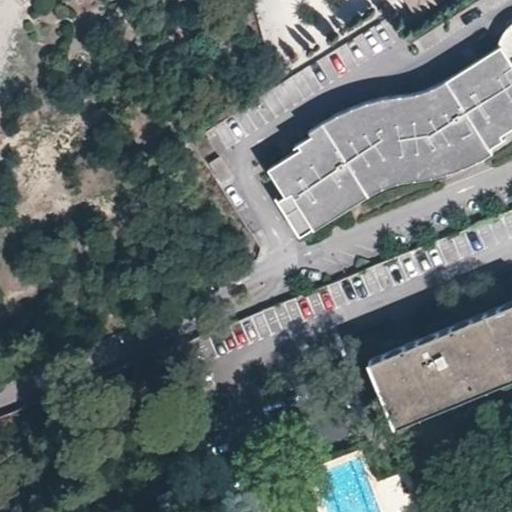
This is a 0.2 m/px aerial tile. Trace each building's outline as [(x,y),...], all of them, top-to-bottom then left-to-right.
[(312,0),(281,20),(297,45),(344,14),(335,0),(312,0)] [(409,0),(416,10),(432,0),(409,0)] [(294,147),(264,167),(281,195),(274,200),(295,235),(355,198),(384,185),(470,159),(490,151),(487,146),(498,138),(496,135),(511,125),(511,18),(506,26),(502,34),(502,41),(443,76),(407,92),(353,107),(303,131),(305,134),(291,142),(294,147)] [(217,155),(209,161),(220,178),(228,173),(217,155)] [(511,300),(374,357),(400,421),(511,374),(511,300)]
